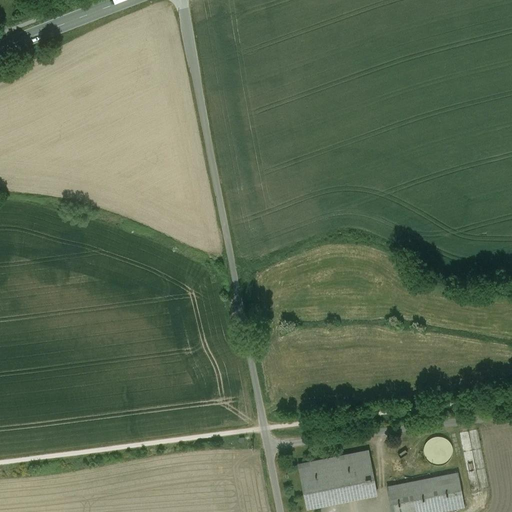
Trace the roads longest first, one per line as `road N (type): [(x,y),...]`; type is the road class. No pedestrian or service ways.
road 1 (unclassified): [(268,446),(180,0)]
road 2 (unclassified): [(268,446),(511,416)]
road 3 (secondary): [(0,47),(123,0)]
